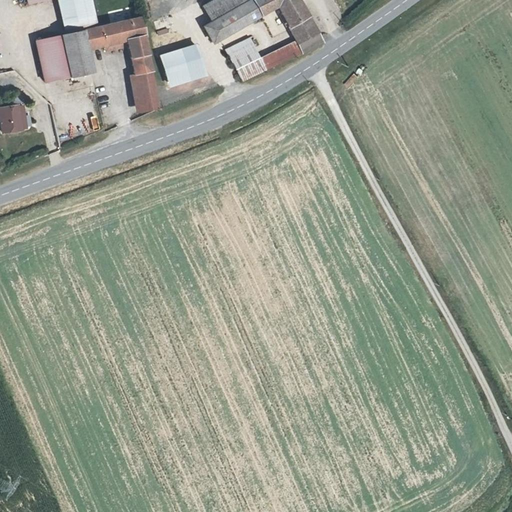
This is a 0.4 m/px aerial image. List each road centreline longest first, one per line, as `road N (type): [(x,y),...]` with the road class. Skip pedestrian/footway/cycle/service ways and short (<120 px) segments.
road 1 (secondary): [(0,196),(193,130),(258,99),(408,0)]
road 2 (track): [(511,447),(312,66)]
